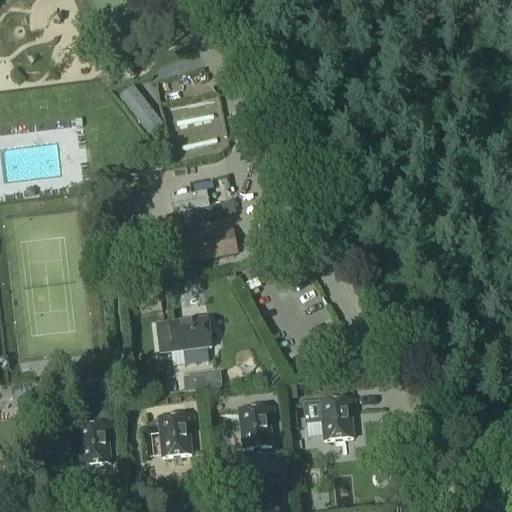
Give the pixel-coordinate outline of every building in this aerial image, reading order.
[(149,140),(162,130),(155,120),(147,110),(140,100),(132,90),(124,97),(119,101),(126,110),(134,120),(142,130),(149,140)] [(215,202),(233,198),(231,189),(213,193),(215,202)] [(110,194),(102,197),(105,212),(108,228),(111,244),(122,241),(133,239),(130,222),(136,220),(133,207),(130,194),(112,199),(110,194)] [(126,252),(112,255),(115,267),(117,277),(117,280),(132,277),(147,274),(162,272),(167,271),(177,269),(192,266),(207,263),(222,261),(236,258),(234,245),(231,232),(219,234),(207,237),(195,239),(184,241),(181,229),(179,217),(193,214),(207,212),(208,212),(208,211),(205,196),(194,198),(189,199),(183,200),(171,203),(174,218),(161,221),(149,223),(151,235),(153,247),(140,250),(126,252)] [(164,327),(155,328),(157,343),(158,359),(171,357),(172,371),(184,370),(196,368),(207,367),(205,354),(211,353),(209,337),(207,321),(194,323),(181,325),(172,326),(169,326),(168,326),(164,327)] [(319,406),(303,407),(303,409),(303,410),(304,419),(304,420),(305,429),(306,429),(307,432),(308,442),(322,441),(323,446),(338,445),(354,443),(353,431),(351,418),(356,418),(356,417),(354,402),(343,403),(332,405),(320,406),(319,406)] [(250,413),(238,414),(238,416),(238,417),(239,430),(239,431),(240,441),(242,454),(257,453),(272,451),(271,439),(270,426),(275,426),(274,411),(262,412),(250,413)] [(169,421),(157,422),(157,424),(158,425),(159,438),(159,439),(160,449),(161,463),(176,461),(192,460),(191,447),(189,435),(195,434),(193,419),(186,419),(181,420),(169,421)] [(88,429),(76,430),(76,432),(76,433),(78,447),(78,457),(80,471),(95,469),(111,468),(109,455),(108,443),(114,442),(112,427),(100,428),(88,429)]
